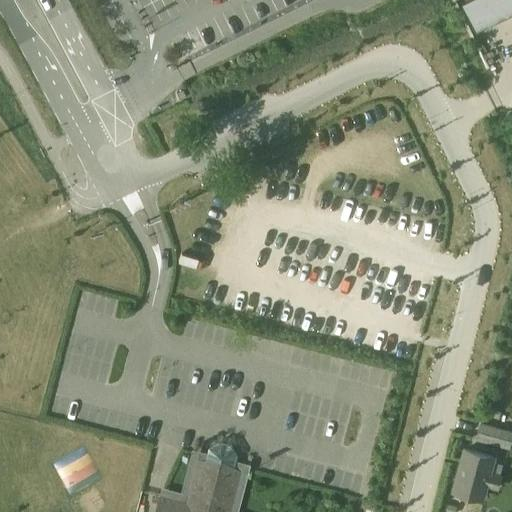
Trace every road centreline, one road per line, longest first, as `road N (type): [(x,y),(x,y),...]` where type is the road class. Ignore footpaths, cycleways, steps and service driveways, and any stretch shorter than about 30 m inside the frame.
road 1 (unclassified): [(417,511),(483,248),(484,212),(425,88),(406,66),(379,63),(282,109)]
road 2 (unclassified): [(2,0),(61,112),(96,125)]
road 3 (unclassified): [(209,147),(125,186),(96,125)]
road 4 (unclassified): [(96,125),(97,100),(43,0)]
